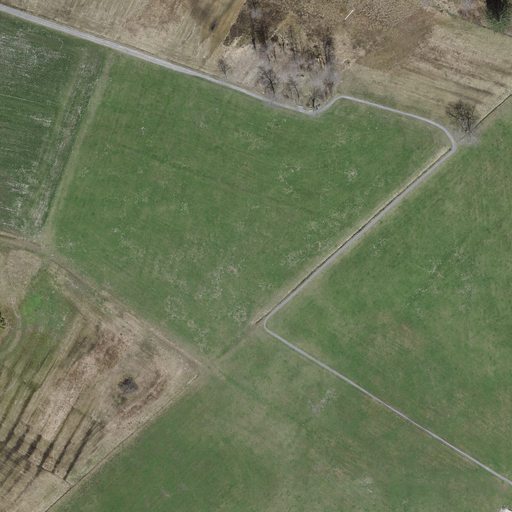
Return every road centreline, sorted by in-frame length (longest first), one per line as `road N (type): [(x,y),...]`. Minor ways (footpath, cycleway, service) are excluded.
road 1 (track): [(511,484),(261,329),(455,153),(448,133),(337,95),(314,114),(212,80)]
road 2 (track): [(0,238),(35,248),(244,391),(511,488)]
road 3 (track): [(0,10),(212,80)]
